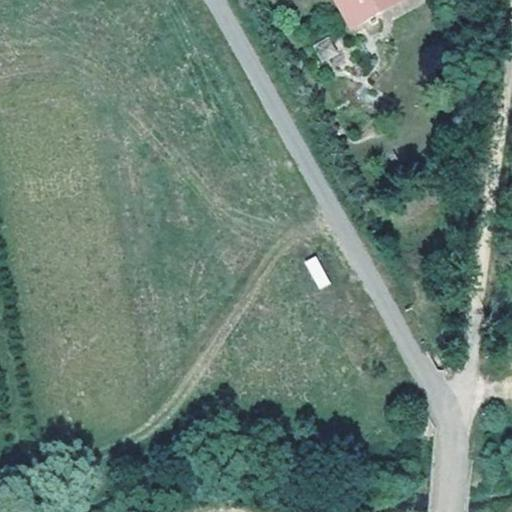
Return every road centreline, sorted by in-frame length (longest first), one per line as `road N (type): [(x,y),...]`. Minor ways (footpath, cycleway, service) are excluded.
road 1 (tertiary): [(212,0),(453,442)]
road 2 (unclassified): [(453,442),(511,14)]
